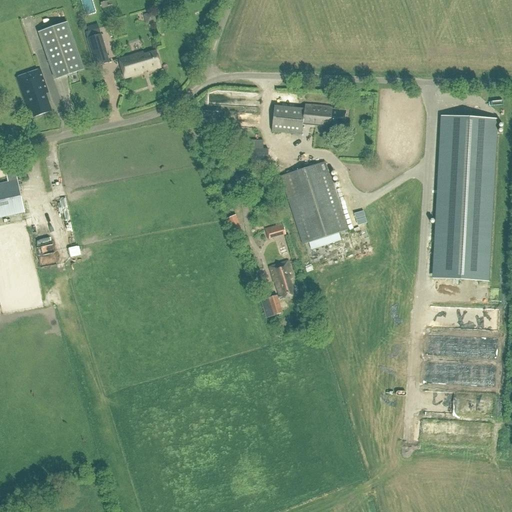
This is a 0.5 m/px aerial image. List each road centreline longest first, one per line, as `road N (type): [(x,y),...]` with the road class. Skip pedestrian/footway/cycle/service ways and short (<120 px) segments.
road 1 (unclassified): [(511,85),(209,80)]
road 2 (unclassified): [(0,148),(153,115),(209,80)]
